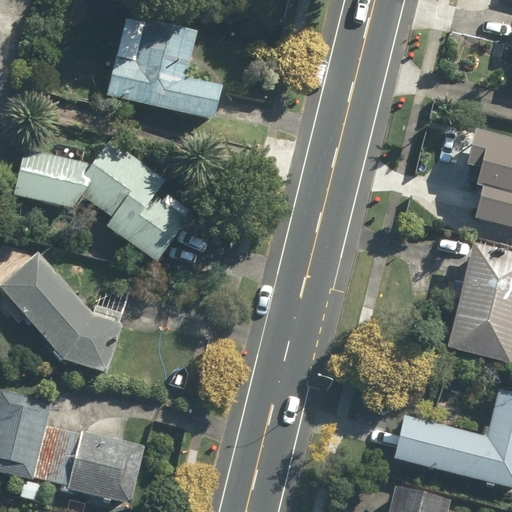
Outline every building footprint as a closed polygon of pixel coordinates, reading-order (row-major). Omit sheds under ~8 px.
[(511,82),(510,94),(511,94),(511,0),(501,0),(501,1),(511,2),(511,47),(510,57),(511,57),(511,82)] [(123,21),(102,101),(207,128),(216,93),(178,83),(190,38),(123,21)] [(511,239),(511,149),(465,137),(456,171),(469,175),(465,191),(477,194),(468,228),(511,239)] [(101,262),(115,243),(150,269),(186,220),(153,196),(158,188),(102,147),(85,171),(21,158),(12,203),(75,215),(77,203),(105,223),(85,251),(101,262)] [(507,370),(511,350),(511,264),(458,252),(435,354),(507,370)] [(38,260),(0,288),(0,293),(55,368),(100,381),(118,322),(74,309),(38,260)] [(49,405),(0,393),(0,477),(16,481),(11,499),(40,506),(43,491),(124,510),(139,450),(76,435),(76,438),(43,430),(49,405)] [(511,496),(511,398),(494,394),(486,430),(399,410),(386,467),(511,496)] [(444,511),(445,508),(392,495),(388,511),(444,511)]
